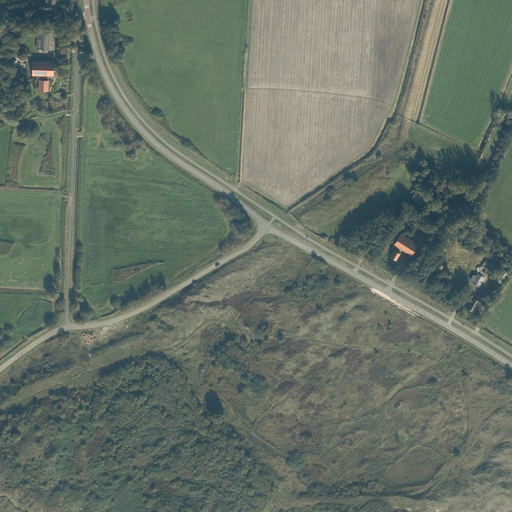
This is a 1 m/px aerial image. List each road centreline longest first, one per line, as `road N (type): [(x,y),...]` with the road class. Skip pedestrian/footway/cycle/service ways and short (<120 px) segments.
road 1 (unclassified): [(0,371),(54,331),(142,310),(242,250),(268,225)]
road 2 (tertiary): [(268,225),(133,120),(98,59),(86,0)]
road 3 (tertiary): [(511,366),(268,225)]
